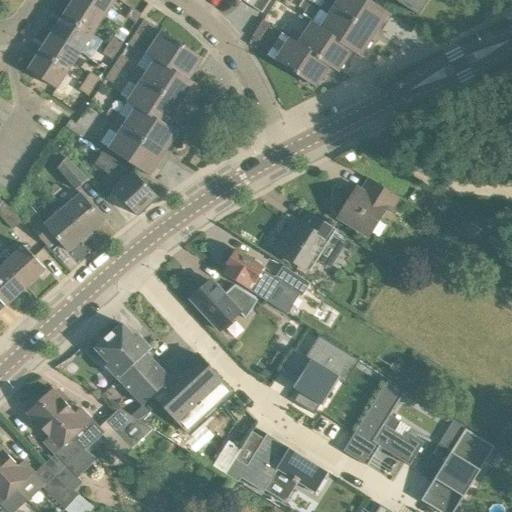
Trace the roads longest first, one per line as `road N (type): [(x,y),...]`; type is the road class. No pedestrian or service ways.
road 1 (residential): [(403,499),(268,421),(124,262)]
road 2 (tertiary): [(286,154),(511,39)]
road 3 (tertiary): [(124,262),(286,154)]
road 4 (residential): [(286,154),(239,63),(176,0)]
road 5 (tertiary): [(0,370),(124,262)]
